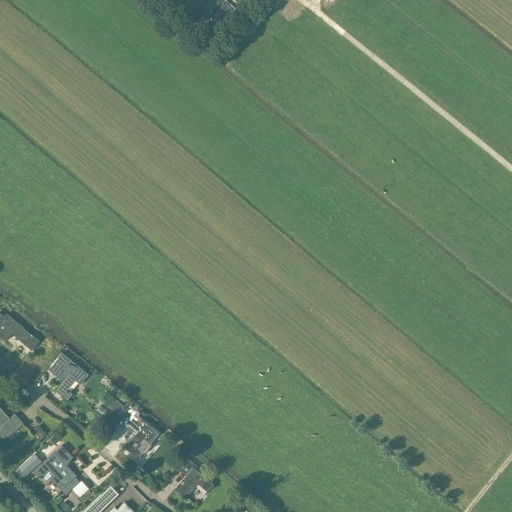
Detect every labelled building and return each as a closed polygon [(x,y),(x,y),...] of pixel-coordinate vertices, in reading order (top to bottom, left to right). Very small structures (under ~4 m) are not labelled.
[(205,18),(223,2),(221,0),(194,0),(191,3),(205,18)] [(39,340),(33,335),(7,313),(4,316),(0,311),(0,335),(0,336),(0,337),(5,341),(11,333),(31,349),(39,340)] [(61,352),(48,368),(55,374),(59,369),(67,376),(63,381),(56,390),(67,400),(72,393),(67,389),(75,380),(80,384),(88,374),(61,352)] [(143,452),(140,450),(136,447),(143,438),(150,443),(158,433),(142,420),(141,421),(140,420),(140,418),(137,415),(138,413),(129,405),(117,421),(126,428),(128,426),(136,432),(124,446),(138,458),(143,452)] [(0,434),(4,439),(23,422),(14,413),(9,418),(0,407),(0,434)] [(47,433),(40,426),(34,431),(40,439),(47,433)] [(54,436),(47,442),(51,446),(58,440),(54,436)] [(54,451),(33,471),(38,476),(37,476),(40,479),(43,477),(46,480),(50,477),(66,494),(75,486),(70,481),(76,475),(65,464),(72,457),(61,445),(54,452),(54,451)] [(16,470),(23,478),(42,461),(34,453),(16,470)] [(214,484),(195,468),(197,466),(186,457),(178,466),(187,474),(175,488),(186,497),(198,483),(207,492),(214,484)] [(100,511),(110,502),(102,493),(82,511),(100,511)] [(59,505),(64,511),(67,511),(71,509),(65,501),(59,505)] [(134,511),(125,502),(115,511),(112,509),(108,511),(134,511)]
